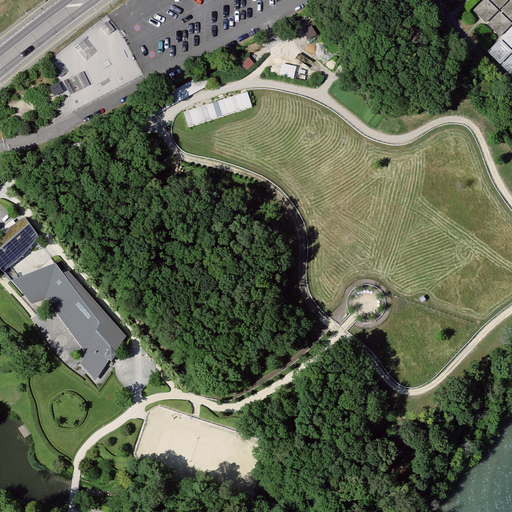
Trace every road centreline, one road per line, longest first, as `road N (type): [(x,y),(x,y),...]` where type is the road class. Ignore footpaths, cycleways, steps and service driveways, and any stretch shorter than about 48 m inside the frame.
road 1 (unknown): [(511,310),(430,387),(396,390),(368,354),(310,307),(298,223),(281,198),(241,172),(182,158),(169,146),(165,123)]
road 2 (unknown): [(167,115),(200,95),(254,84),(325,99),(387,139),(459,119),(476,129),(511,203)]
road 3 (residential): [(159,76),(300,0)]
